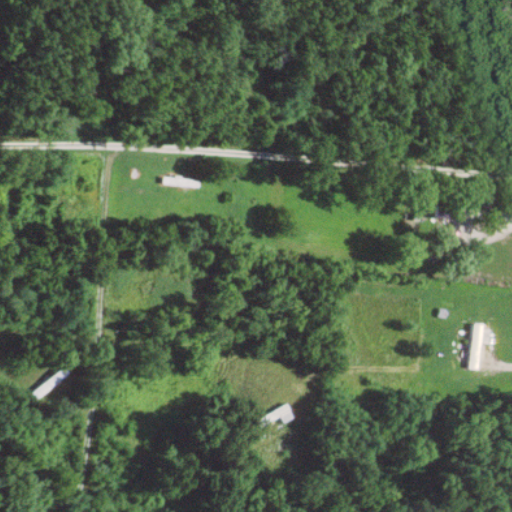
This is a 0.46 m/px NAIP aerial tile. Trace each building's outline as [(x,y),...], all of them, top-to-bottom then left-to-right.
[(195,186),(195,178),(160,178),(160,186),(195,186)] [(492,186),(463,186),(463,204),(492,204),(492,186)] [(403,229),(416,228),(416,215),(402,216),(403,229)] [(478,324),(467,324),(467,370),(478,370),(478,324)] [(28,394),(33,400),(64,374),(58,368),(28,394)] [(290,419),(281,404),(248,424),(253,432),(275,419),(278,425),(290,419)]
